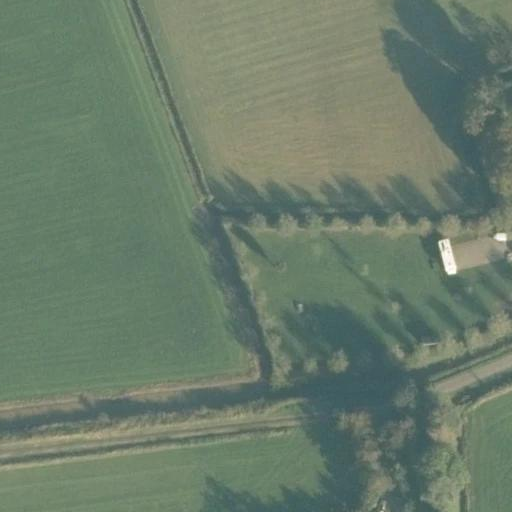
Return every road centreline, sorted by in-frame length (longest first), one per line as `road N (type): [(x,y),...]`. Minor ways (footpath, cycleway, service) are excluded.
road 1 (track): [(0,452),(386,410)]
road 2 (unclassified): [(386,410),(511,362)]
